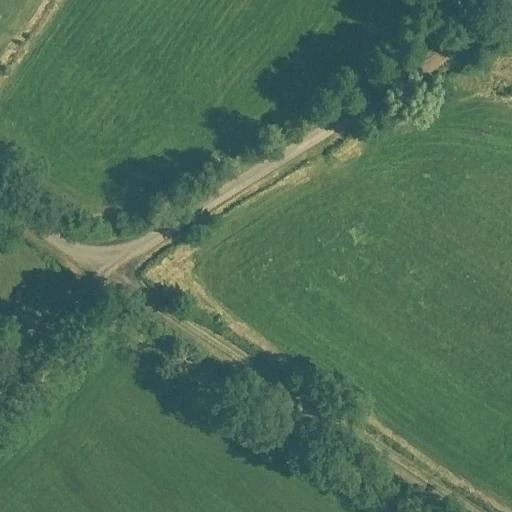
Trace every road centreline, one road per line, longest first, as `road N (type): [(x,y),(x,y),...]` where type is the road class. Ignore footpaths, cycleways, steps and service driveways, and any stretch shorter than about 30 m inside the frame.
road 1 (track): [(0,204),(106,269),(511,18)]
road 2 (track): [(476,511),(106,269),(0,387)]
